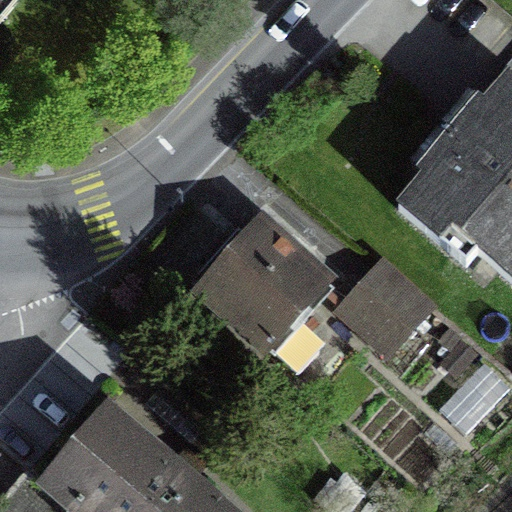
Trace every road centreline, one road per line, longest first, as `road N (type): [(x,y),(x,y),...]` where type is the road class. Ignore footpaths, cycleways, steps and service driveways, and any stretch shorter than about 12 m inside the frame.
road 1 (residential): [(16,233),(101,217),(326,0)]
road 2 (residential): [(0,377),(13,343),(16,233)]
